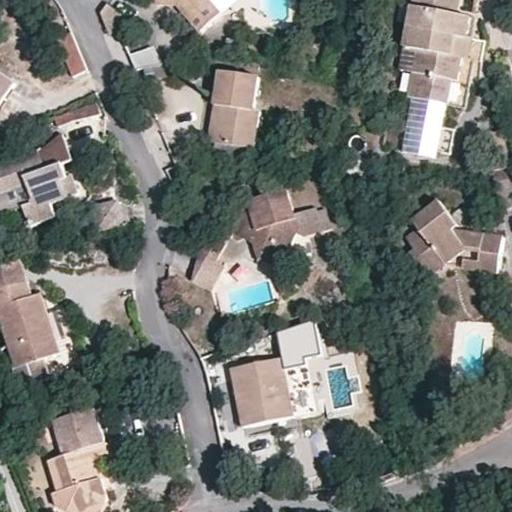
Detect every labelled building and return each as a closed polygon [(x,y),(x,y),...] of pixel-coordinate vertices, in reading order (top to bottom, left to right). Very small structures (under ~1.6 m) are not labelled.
[(113,0),(102,18),(111,34),(122,28),(135,21),(124,0),(113,0)] [(163,0),(163,5),(183,5),(205,35),(227,18),(212,0),(163,0)] [(460,0),(417,0),(409,46),(423,49),(418,72),(414,97),(417,97),(448,103),(451,104),(456,79),(461,80),(465,57),(456,55),(460,35),(470,37),(474,17),(457,13),(460,0)] [(511,0),(501,0),(500,7),(511,9),(511,0)] [(456,79),(451,104),(468,107),(478,59),(474,58),(482,18),(474,17),(470,37),(460,35),(456,55),(465,57),(461,80),(456,79)] [(77,79),(90,72),(73,35),(60,41),(77,79)] [(423,49),(409,46),(404,69),(418,72),(423,49)] [(132,54),(136,69),(161,63),(157,48),(132,54)] [(226,77),(221,110),(229,111),(223,149),(257,154),(262,123),(256,122),(263,82),(226,77)] [(437,162),(448,103),(417,97),(405,156),(437,162)] [(69,107),(54,113),(43,117),(51,140),(60,132),(57,124),(73,118),(98,109),(94,98),(69,107)] [(229,111),(221,110),(215,147),(223,149),(229,111)] [(0,194),(36,180),(45,203),(31,209),(37,225),(61,216),(56,201),(83,191),(76,171),(71,174),(66,161),(70,160),(60,132),(51,140),(40,151),(0,166),(0,194)] [(36,180),(0,194),(0,216),(8,218),(31,209),(45,203),(36,180)] [(247,206),(244,216),(257,226),(260,234),(251,238),(256,247),(258,258),(265,260),(267,256),(284,265),(304,232),(292,192),(247,206)] [(128,215),(118,194),(94,206),(104,227),(128,215)] [(446,218),(452,214),(444,201),(416,216),(421,227),(409,236),(416,251),(411,255),(422,275),(443,263),(458,255),(466,256),(480,258),(478,277),(499,280),(508,244),(454,233),(446,218)] [(459,228),(452,214),(446,218),(454,233),(459,228)] [(257,226),(244,216),(231,235),(256,247),(251,238),(260,234),(257,226)] [(210,236),(200,256),(213,263),(226,243),(210,236)] [(213,263),(200,256),(199,285),(210,292),(224,270),(213,263)] [(279,274),(284,265),(267,256),(265,260),(263,265),(279,274)] [(460,274),(478,277),(480,258),(466,256),(465,261),(460,274)] [(0,289),(28,279),(20,259),(0,265),(0,289)] [(443,263),(422,275),(427,281),(447,269),(443,263)] [(28,279),(0,289),(0,315),(5,313),(15,342),(23,364),(17,367),(24,385),(53,376),(46,357),(64,351),(48,306),(42,290),(33,294),(28,279)] [(281,333),(285,360),(287,370),(307,366),(307,359),(323,355),(317,321),(281,333)] [(15,342),(3,347),(10,368),(17,366),(23,364),(15,342)] [(230,371),(232,383),(242,381),(246,405),(237,406),(242,431),(297,420),(287,370),(285,360),(230,371)] [(242,381),(232,383),(237,406),(246,405),(242,381)] [(91,485),(85,469),(93,466),(112,460),(107,443),(106,444),(94,409),(54,422),(65,457),(46,464),(55,494),(50,496),(54,508),(62,511),(89,511),(97,498),(105,504),(107,498),(102,480),(97,482),(91,485)] [(93,466),(85,469),(91,485),(97,482),(93,466)] [(97,498),(89,511),(99,511),(105,504),(97,498)]
